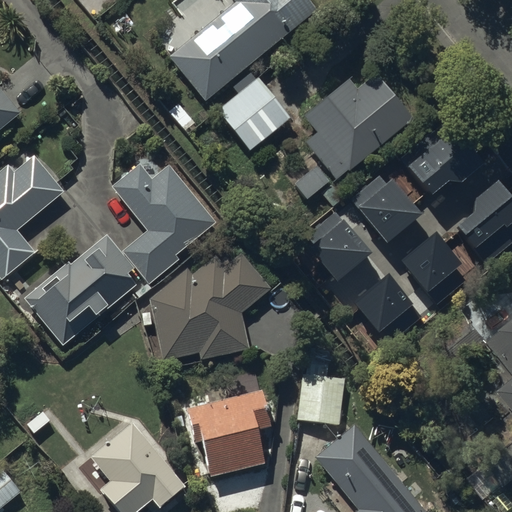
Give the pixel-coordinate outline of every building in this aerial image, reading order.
[(203,102),(313,11),(303,0),(232,0),(234,2),(166,58),(203,102)] [(347,171),(411,119),(365,63),(300,115),(314,132),(303,142),(334,179),(345,169),(347,171)] [(289,118),(256,77),(216,109),(249,150),(289,118)] [(0,127),(17,114),(0,92),(0,127)] [(62,192),(32,156),(12,172),(7,165),(0,170),(0,278),(33,251),(16,230),(62,192)] [(213,222),(166,165),(149,178),(137,164),(109,186),(146,231),(121,252),(147,283),(176,258),(174,255),(213,222)] [(510,231),(469,183),(450,199),(444,192),(398,230),(412,248),(411,267),(401,275),(424,303),(510,231)] [(346,258),(394,218),(368,187),(349,203),(344,198),(325,214),(329,219),(320,227),(346,258)] [(132,268),(105,235),(69,265),(66,261),(21,298),(60,345),(133,284),(125,274),(132,268)] [(185,269),(148,299),(160,359),(198,352),(199,360),(246,350),(239,313),(270,288),(240,252),(222,266),(214,256),(190,275),(185,269)] [(464,364),(488,344),(466,316),(441,336),(464,364)] [(511,405),(511,322),(490,340),(511,368),(511,378),(499,388),(511,405)] [(426,381),(447,364),(429,344),(409,362),(426,381)] [(255,372),(226,378),(230,397),(185,408),(193,441),(200,439),(208,476),(262,464),(254,431),(268,427),(255,372)] [(342,378),(300,374),(296,420),(337,424),(342,378)] [(183,486),(130,422),(88,456),(108,480),(98,489),(117,511),(134,511),(150,500),(156,507),(183,486)] [(424,511),(352,424),(312,456),(355,510),(352,511),(424,511)] [(511,480),(511,440),(486,462),(506,486),(511,480)] [(0,468),(0,506),(19,491),(0,468)]
